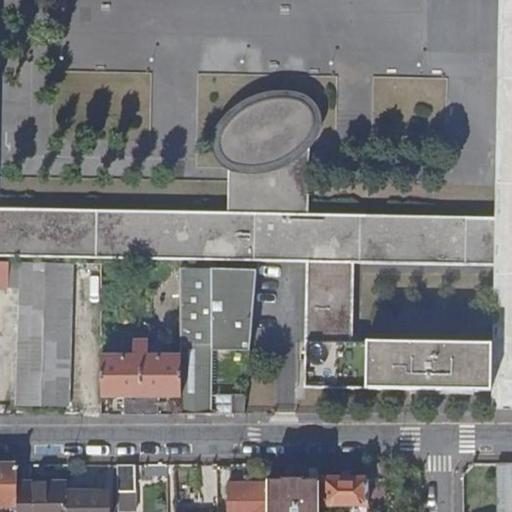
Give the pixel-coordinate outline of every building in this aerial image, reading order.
[(0,0),(0,254),(310,260),(306,386),(492,390),(492,387),(492,343),(474,343),(353,341),(354,261),(494,264),(501,264),(501,271),(511,270),(511,184),(502,184),(501,218),(495,218),(310,215),(229,213),(0,208),(0,0)] [(511,0),(498,0),(495,218),(501,218),(502,184),(511,184),(511,0)] [(213,139),(212,156),(219,164),(230,169),(237,172),(250,175),(263,173),(277,170),(292,163),(308,153),(311,151),(316,146),(322,135),(324,118),(318,104),(309,96),(294,90),(287,90),(269,92),(251,97),(235,105),(221,121),(213,139)] [(237,172),(230,169),(229,213),(310,215),(311,151),(308,153),(292,163),(277,170),(263,173),(250,175),(237,172)] [(0,286),(21,287),(22,260),(0,259),(0,286)] [(68,406),(73,262),(22,260),(21,287),(18,405),(68,406)] [(501,264),(494,264),(492,343),(492,387),(492,390),(491,408),(511,408),(511,270),(501,271),(501,264)] [(181,395),(181,413),(209,412),(209,343),(252,346),(259,269),(182,267),(181,355),(181,395)] [(159,395),(170,395),(181,395),(181,355),(148,355),(148,340),(135,340),(135,356),(101,355),(101,395),(125,396),(125,413),(159,413),(159,395)] [(231,412),(232,394),(215,394),(215,412),(231,412)] [(247,394),(232,394),(231,412),(245,412),(247,394)] [(511,510),(511,462),(498,462),(498,511),(511,510)] [(369,478),(369,504),(385,504),(384,479),(388,479),(389,463),(369,463),(369,478)] [(18,464),(0,464),(0,511),(6,511),(7,505),(18,505),(19,484),(18,464)] [(135,464),(119,464),(119,511),(129,511),(135,511),(135,464)] [(168,464),(146,464),(146,474),(168,474),(168,464)] [(369,504),(369,478),(324,478),(324,504),(356,504),(356,511),(368,511),(369,505),(369,504)] [(269,511),(269,482),(229,483),(229,511),(269,511)] [(318,511),(319,482),(297,483),(269,482),(269,511),(318,511)] [(18,511),(67,511),(68,491),(68,484),(19,484),(18,505),(18,511)] [(109,511),(109,491),(68,491),(67,511),(109,511)]
